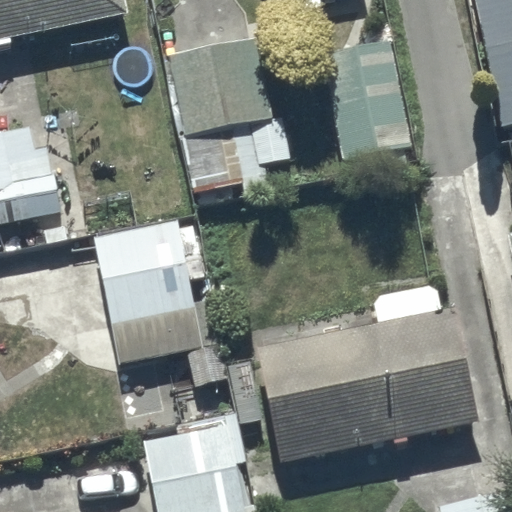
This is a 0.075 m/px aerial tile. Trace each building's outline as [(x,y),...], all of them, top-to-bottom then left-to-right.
[(0,0),(0,50),(126,26),(120,0),(0,0)] [(259,0),(262,10),(310,0),(259,0)] [(511,0),(472,0),(500,138),(511,135),(511,0)] [(259,47),(166,65),(193,203),(239,194),(241,205),(269,200),(264,173),(291,168),(288,155),(294,154),(291,139),(285,139),(282,124),(274,125),(259,47)] [(319,65),(340,169),(345,168),(348,183),(400,173),(397,158),(411,155),(391,51),(319,65)] [(0,141),(0,234),(61,223),(44,133),(0,141)] [(93,246),(116,375),(186,363),(192,395),(230,389),(223,352),(217,353),(215,343),(220,342),(214,311),(209,312),(208,310),(192,313),(177,231),(93,246)] [(255,360),(280,473),(477,431),(453,319),(440,322),(435,297),(372,310),(377,334),(255,360)] [(143,451),(154,511),(251,511),(234,422),(173,434),(175,445),(143,451)] [(511,511),(511,500),(460,511),(511,511)]
